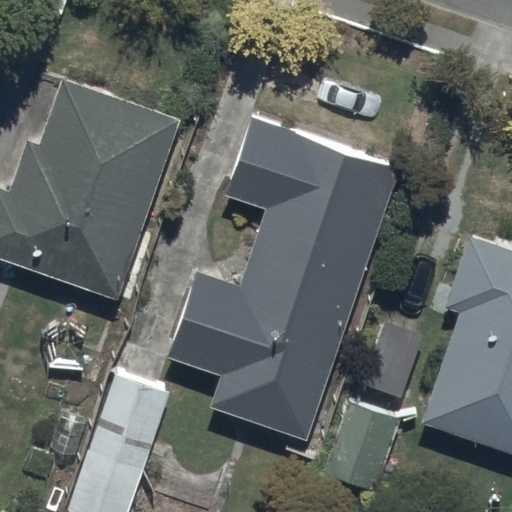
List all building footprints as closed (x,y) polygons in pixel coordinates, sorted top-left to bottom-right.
[(0,258),(121,299),(182,119),(65,79),(43,144),(28,139),(11,190),(0,186),(0,258)] [(402,168),(249,115),(221,193),(265,208),(239,284),(197,270),(167,357),(221,375),(210,406),(307,439),(402,168)] [(511,253),(470,239),(446,308),(462,313),(422,425),(511,456),(511,253)] [(423,331),(385,319),(363,386),(401,399),(423,331)] [(128,511),(168,394),(110,374),(63,511),(128,511)] [(399,417),(350,399),(323,472),(372,491),(399,417)]
